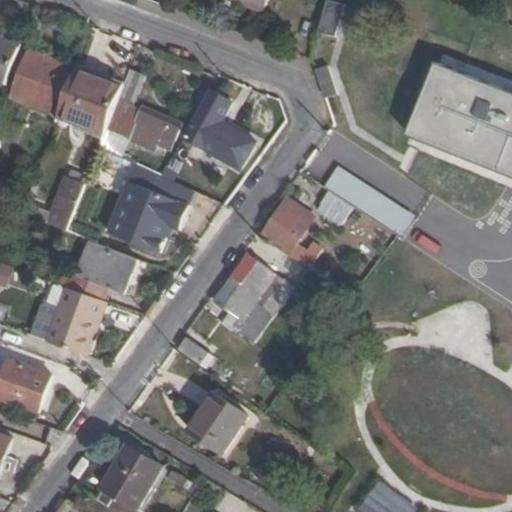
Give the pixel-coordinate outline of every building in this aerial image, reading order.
[(245,0),(244,3),(269,13),(273,0),(245,0)] [(312,59),(332,65),(350,6),(330,0),(312,59)] [(0,38),(0,80),(9,83),(20,53),(23,47),(0,38)] [(511,80),(429,51),(419,78),(397,70),(387,97),(413,106),(400,142),(511,181),(511,80)] [(17,93),(31,58),(20,53),(9,83),(7,89),(17,93)] [(69,68),(32,54),(31,58),(17,93),(15,97),(52,110),(56,100),(68,70),(69,68)] [(128,83),(82,64),(80,70),(126,88),(128,83)] [(325,100),(339,97),(333,67),(319,70),(325,100)] [(135,68),(111,127),(133,136),(161,147),(164,139),(179,145),(188,121),(140,103),(151,74),(135,68)] [(56,100),(67,104),(78,74),(68,70),(56,100)] [(67,104),(65,108),(111,127),(126,88),(80,70),(78,74),(67,104)] [(211,93),(185,143),(192,147),(202,130),(207,133),(224,99),(211,93)] [(65,108),(63,114),(109,133),(111,127),(65,108)] [(261,142),(227,121),(210,148),(244,169),(261,142)] [(105,146),(125,156),(133,136),(111,127),(109,133),(105,146)] [(75,226),(74,231),(98,239),(99,240),(103,229),(119,234),(124,219),(108,214),(129,158),(125,156),(105,146),(90,184),(75,226)] [(29,205),(25,215),(48,222),(70,230),(74,231),(75,226),(90,184),(71,178),(57,216),(43,212),(44,210),(29,205)] [(333,191),(329,196),(348,210),(339,222),(344,225),(355,211),(357,208),(333,191)] [(0,206),(25,215),(29,205),(30,202),(0,192),(0,206)] [(348,210),(329,196),(321,208),(339,222),(348,210)] [(264,235),(307,266),(312,259),(292,246),(303,231),(298,228),(308,213),(291,201),(276,223),(288,233),(280,242),(268,233),(267,232),(264,235)] [(276,223),(268,233),(280,242),(288,233),(276,223)] [(69,287),(100,299),(107,279),(132,288),(143,255),(99,240),(98,239),(86,278),(68,273),(63,285),(69,287)] [(239,330),(258,344),(299,287),(280,273),(279,273),(253,255),(221,301),(247,319),(239,330)] [(307,266),(312,269),(316,263),(312,259),(307,266)] [(0,282),(12,287),(18,269),(0,262),(0,282)] [(102,323),(109,302),(100,299),(69,287),(50,343),(86,356),(98,321),(102,323)] [(98,321),(86,356),(91,358),(102,323),(98,321)] [(193,333),(185,346),(204,359),(213,346),(193,333)] [(14,359),(1,397),(43,412),(56,374),(14,359)] [(219,395),(195,431),(229,454),(253,418),(219,395)] [(0,432),(0,480),(4,482),(20,440),(0,432)] [(118,458),(124,462),(133,447),(127,444),(118,458)] [(140,511),(167,468),(133,447),(124,462),(102,500),(123,511),(140,511)] [(258,468),(251,481),(302,511),(327,511),(329,510),(258,468)] [(377,497),(380,493),(386,485),(369,473),(363,482),(361,485),(377,497)] [(91,511),(123,511),(102,500),(99,498),(91,511)]
